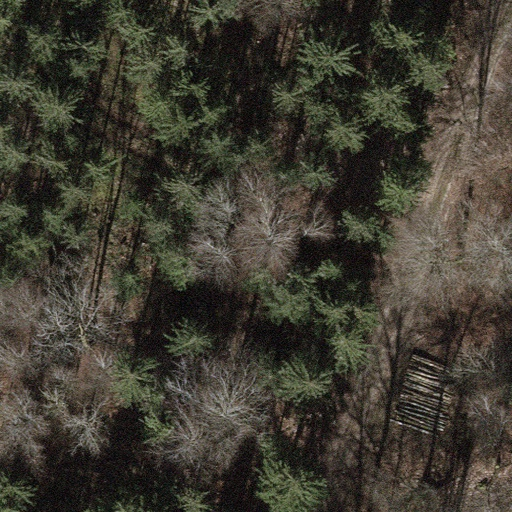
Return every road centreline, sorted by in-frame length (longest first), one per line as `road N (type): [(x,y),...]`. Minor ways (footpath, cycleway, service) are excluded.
road 1 (track): [(507,0),(319,511)]
road 2 (track): [(511,333),(323,511)]
